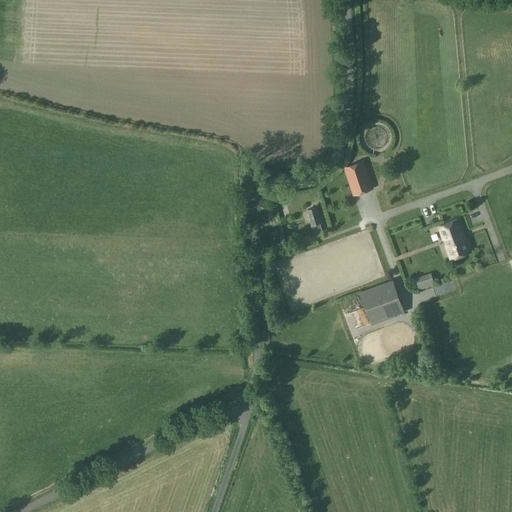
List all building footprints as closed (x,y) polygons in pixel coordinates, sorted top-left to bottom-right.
[(385,133),(369,123),(359,138),(375,148),(385,133)] [(353,196),(367,191),(374,189),(363,160),(343,167),(353,196)] [(316,206),(307,209),(316,236),(323,233),(320,222),(321,222),(316,206)] [(439,226),(443,238),(444,238),(447,244),(446,245),(451,258),(470,251),(466,238),(463,232),(464,232),(464,231),(463,232),(458,219),(439,226)] [(405,312),(393,279),(359,292),(372,324),(405,312)]
